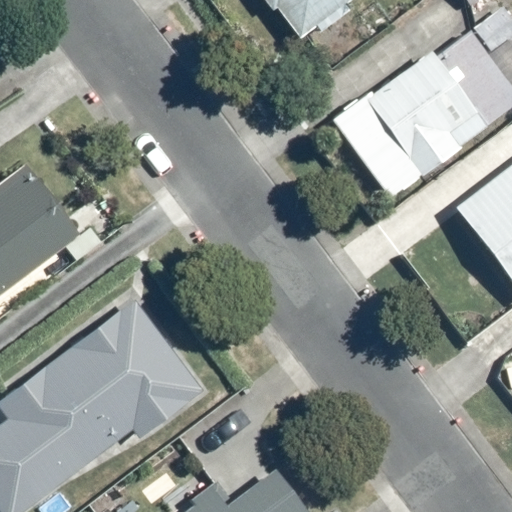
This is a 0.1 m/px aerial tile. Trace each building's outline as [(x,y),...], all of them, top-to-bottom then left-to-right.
[(259,0),(267,10),(271,7),(294,37),(344,0),(259,0)] [(427,51),(329,122),(384,196),(511,103),(511,93),(467,32),(432,58),(427,51)] [(511,160),(448,210),(511,291),(511,160)] [(21,181),(0,196),(0,302),(71,250),(21,181)] [(0,405),(11,420),(0,428),(0,511),(22,511),(127,433),(134,441),(201,391),(131,299),(49,360),(0,397),(0,405)] [(298,511),(266,469),(225,500),(215,486),(181,511),(298,511)]
